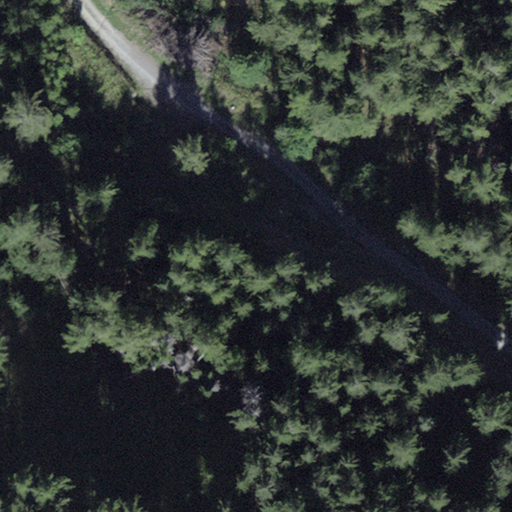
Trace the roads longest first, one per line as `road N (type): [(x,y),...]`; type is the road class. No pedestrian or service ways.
road 1 (track): [(86,0),(157,75),(273,156),(364,234)]
road 2 (track): [(364,234),(20,150)]
road 3 (track): [(364,234),(511,342)]
road 4 (track): [(20,150),(115,287)]
